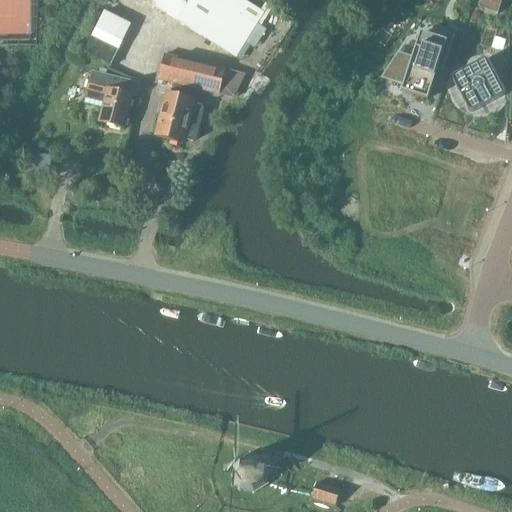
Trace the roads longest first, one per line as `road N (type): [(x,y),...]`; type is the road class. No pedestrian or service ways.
road 1 (residential): [(469,358),(143,275),(14,251)]
road 2 (residential): [(511,155),(393,121)]
